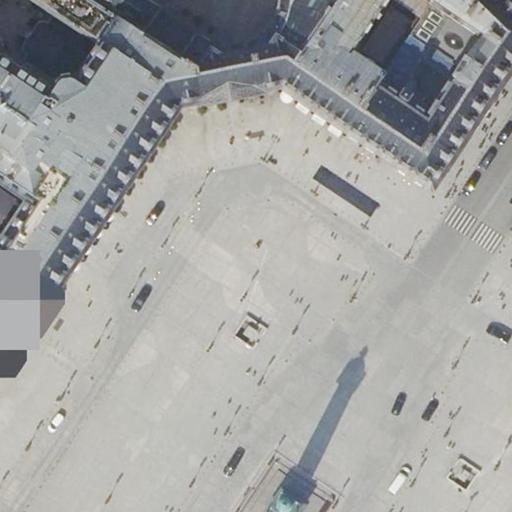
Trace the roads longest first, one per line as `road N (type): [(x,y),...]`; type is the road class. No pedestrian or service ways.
road 1 (tertiary): [(430,288),(345,349),(291,404),(211,511)]
road 2 (tertiary): [(355,511),(406,398),(430,288)]
road 3 (tertiary): [(430,288),(511,167)]
